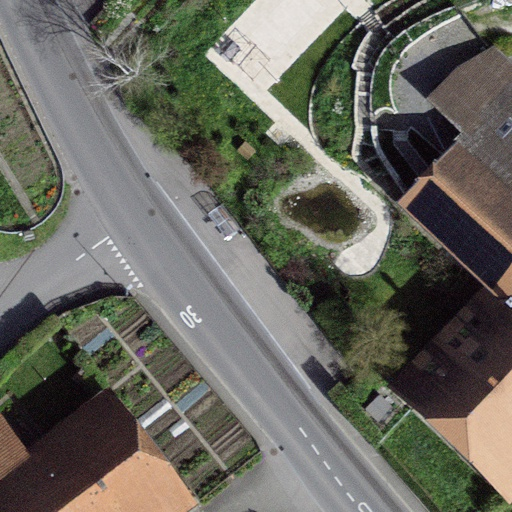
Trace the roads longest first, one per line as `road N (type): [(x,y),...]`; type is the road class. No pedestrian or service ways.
road 1 (secondary): [(134,214),(367,511)]
road 2 (secondary): [(20,0),(134,214)]
road 3 (residential): [(0,333),(134,214)]
